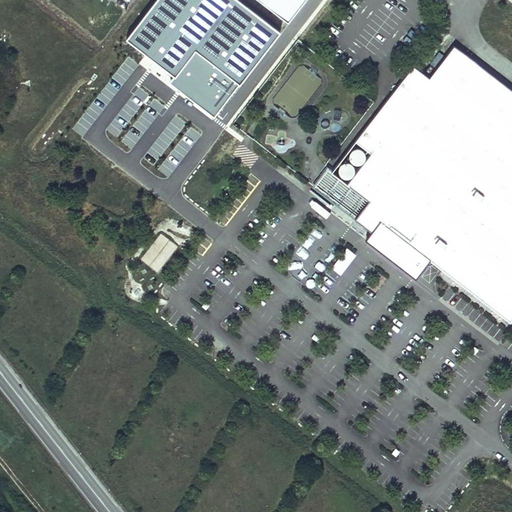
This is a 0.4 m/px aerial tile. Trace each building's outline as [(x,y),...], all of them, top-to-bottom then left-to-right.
[(177,74),(171,82),(216,114),(279,31),(236,0),(172,0),(138,47),(177,74)] [(433,262),(511,323),(511,90),(457,48),(430,83),(415,71),(335,174),(376,206),(363,224),(379,237),(425,272),(433,262)] [(297,63),(274,102),(299,117),(322,78),(297,63)] [(96,107),(107,96),(96,85),(85,96),(96,107)] [(65,144),(77,150),(83,137),(70,131),(65,144)] [(143,171),(154,178),(162,165),(151,158),(143,171)] [(335,174),(331,171),(318,189),(363,224),(376,206),(335,174)] [(114,202),(126,212),(136,200),(125,191),(114,202)] [(51,209),(46,215),(59,227),(64,221),(51,209)] [(0,226),(0,243),(2,246),(14,236),(3,224),(0,226)] [(161,232),(139,258),(157,273),(178,247),(161,232)] [(425,272),(379,237),(373,244),(419,280),(425,272)] [(104,264),(116,252),(105,240),(92,252),(104,264)] [(331,268),(340,275),(356,254),(346,247),(331,268)] [(38,278),(48,265),(35,255),(25,268),(38,278)] [(47,275),(59,285),(68,274),(57,264),(47,275)] [(370,281),(365,293),(372,297),(378,285),(370,281)]
